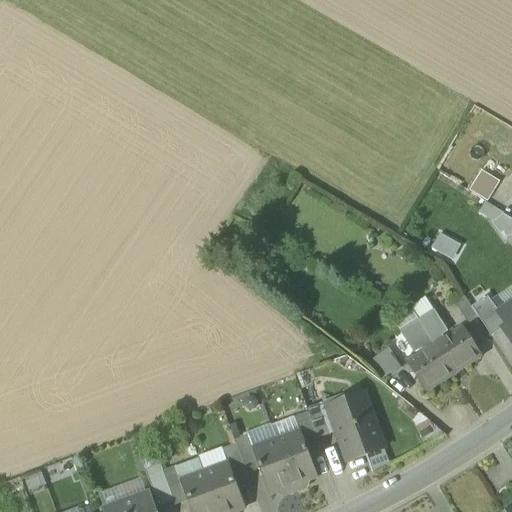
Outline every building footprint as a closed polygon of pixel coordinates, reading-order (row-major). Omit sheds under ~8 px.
[(470,192),(488,203),(500,183),(482,172),(470,192)] [(493,223),(504,215),(486,203),(479,214),(493,223)] [(511,219),(504,215),(493,223),(505,241),(511,235),(511,219)] [(432,249),(453,260),(460,246),(440,235),(432,249)] [(511,286),(493,299),(499,307),(511,299),(511,286)] [(492,337),(502,330),(507,327),(498,313),(499,313),(488,296),(471,308),(478,318),(492,337)] [(413,312),(419,320),(434,311),(426,298),(413,307),(413,312)] [(455,305),(468,324),(478,318),(471,308),(465,298),(455,305)] [(511,303),(499,313),(498,313),(507,327),(502,330),(511,343),(511,303)] [(422,326),(435,346),(444,340),(442,336),(448,332),(434,311),(419,320),(422,326)] [(419,320),(413,312),(396,323),(405,337),(422,326),(419,320)] [(423,348),(426,352),(435,346),(422,326),(405,337),(416,353),(423,348)] [(461,329),(444,340),(435,346),(453,373),(479,356),(472,344),(468,338),(461,329)] [(453,373),(435,346),(426,352),(408,363),(415,372),(418,378),(426,391),(453,373)] [(393,377),(403,369),(389,350),(370,363),(383,380),(391,374),(393,377)] [(329,411),(348,463),(384,450),(365,398),(329,411)] [(307,410),(308,414),(318,440),(331,436),(320,406),(307,410)] [(321,448),(318,440),(308,414),(294,419),(300,434),(301,434),(308,453),(321,448)] [(271,426),(277,443),(300,434),(294,419),(294,418),(271,426)] [(301,434),(300,434),(277,443),(296,492),(304,489),(302,483),(317,477),(308,453),(301,434)] [(234,442),(236,446),(247,475),(260,471),(253,452),(254,451),(248,436),(234,442)] [(287,496),(296,492),(277,443),(254,451),(253,452),(260,471),(269,495),(285,489),(287,496)] [(249,480),(247,475),(236,446),(223,451),(228,466),(230,466),(237,484),(249,480)] [(228,466),(205,474),(219,511),(236,511),(246,509),(237,484),(230,466),(228,466)] [(176,468),(163,473),(173,501),(175,507),(188,502),(181,483),(182,483),(176,468)] [(159,507),(173,501),(163,473),(162,469),(147,475),(159,507)] [(219,511),(205,474),(182,483),(181,483),(188,502),(191,511),(219,511)] [(105,511),(104,511),(155,511),(149,495),(105,511)]
